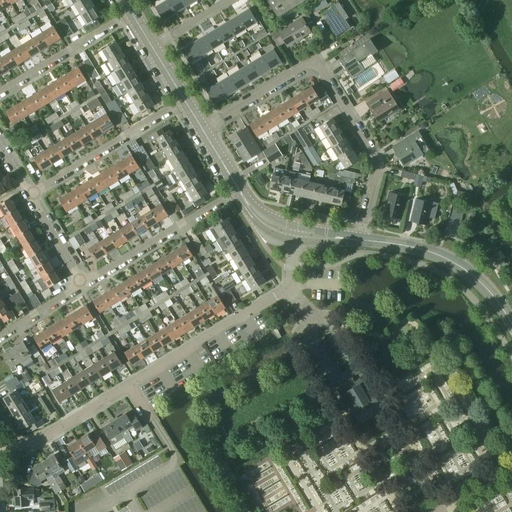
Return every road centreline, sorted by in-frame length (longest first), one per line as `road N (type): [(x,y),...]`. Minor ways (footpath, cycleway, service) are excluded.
road 1 (residential): [(0,448),(33,442),(288,288),(292,266)]
road 2 (residential): [(201,128),(314,61),(375,157),(361,240)]
road 3 (residential): [(236,188),(81,284)]
road 4 (residential): [(183,99),(28,193)]
road 5 (tertiary): [(361,240),(410,247),(468,271),(511,322)]
road 6 (residential): [(129,11),(0,91)]
